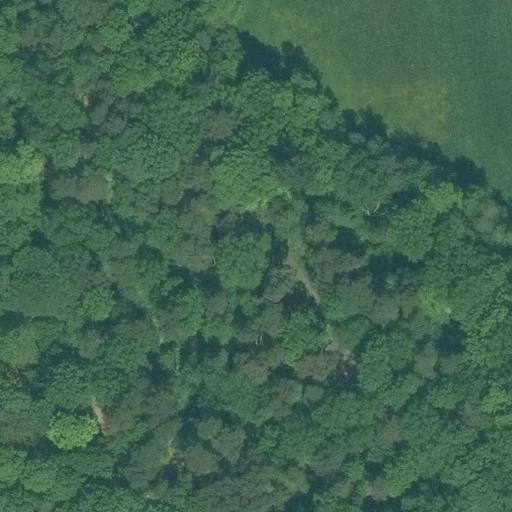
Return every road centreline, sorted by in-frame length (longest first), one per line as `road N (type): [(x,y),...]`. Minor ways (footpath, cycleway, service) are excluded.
road 1 (unclassified): [(485,511),(412,447),(340,360),(212,168),(119,0)]
road 2 (track): [(0,7),(145,511)]
